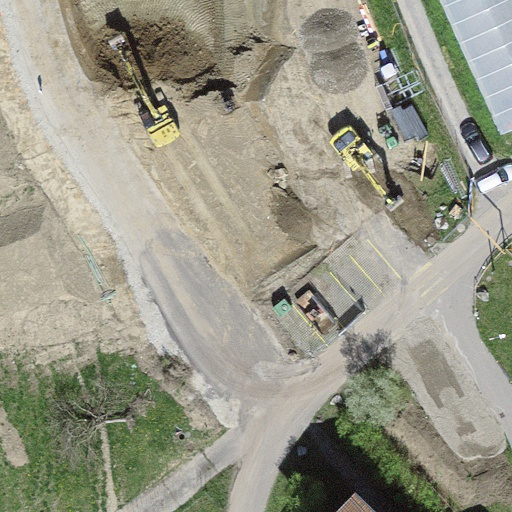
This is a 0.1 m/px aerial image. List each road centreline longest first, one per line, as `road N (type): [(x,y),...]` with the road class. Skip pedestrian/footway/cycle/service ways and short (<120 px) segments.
road 1 (unclassified): [(254,511),(291,417),(511,233)]
road 2 (track): [(291,417),(159,511)]
